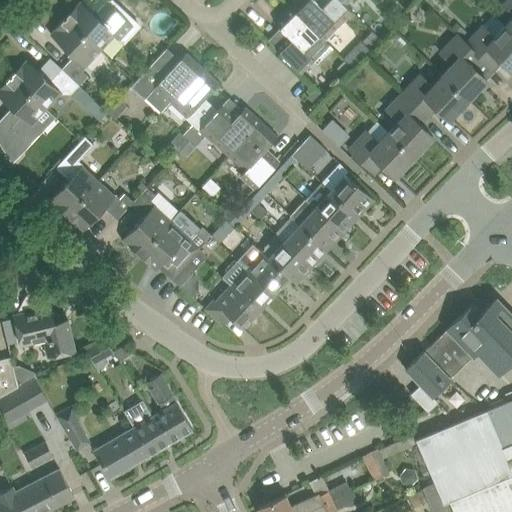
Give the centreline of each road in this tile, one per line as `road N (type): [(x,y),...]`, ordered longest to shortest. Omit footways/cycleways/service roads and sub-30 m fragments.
road 1 (residential): [(42,244),(211,361),(265,366),(321,331),(450,191)]
road 2 (tertiary): [(207,465),(367,363),(500,229)]
road 3 (residential): [(299,115),(213,25)]
